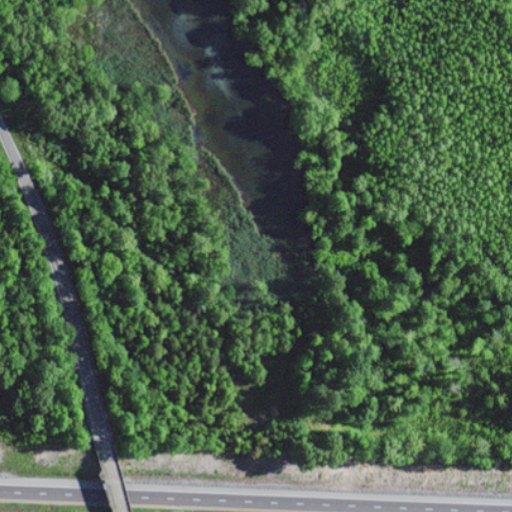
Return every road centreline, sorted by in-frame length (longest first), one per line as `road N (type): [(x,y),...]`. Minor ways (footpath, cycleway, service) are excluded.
road 1 (motorway): [(511,511),(0,492)]
road 2 (residential): [(105,452),(50,247),(0,125)]
